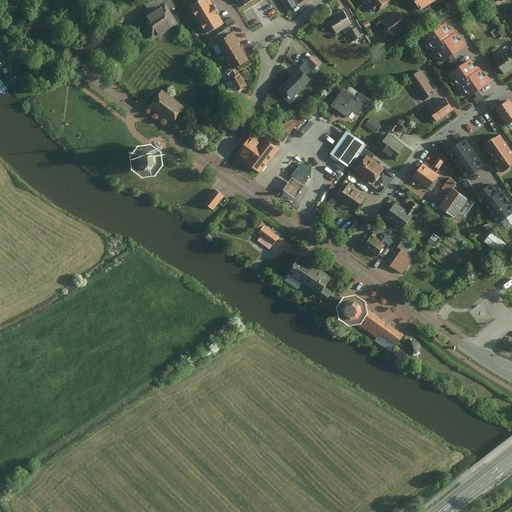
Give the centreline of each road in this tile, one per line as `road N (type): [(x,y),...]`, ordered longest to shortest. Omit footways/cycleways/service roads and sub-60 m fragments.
road 1 (residential): [(343,259),(420,148),(500,91)]
road 2 (residential): [(28,30),(211,160)]
road 3 (residential): [(343,259),(511,373)]
road 4 (residential): [(211,160),(343,259)]
